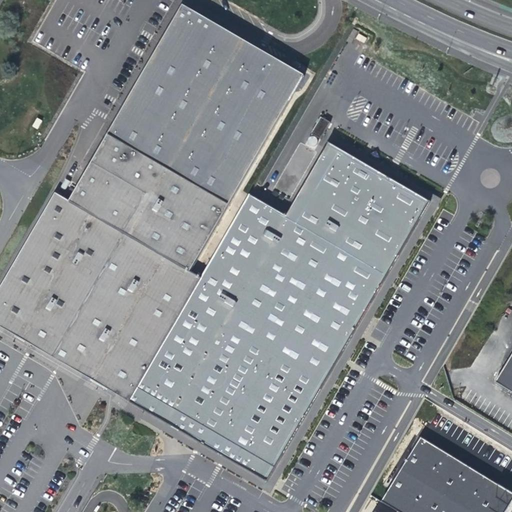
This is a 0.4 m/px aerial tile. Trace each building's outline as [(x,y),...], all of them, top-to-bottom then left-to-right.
[(95,134),(104,140),(183,7),(173,1),(118,94),(98,130),(95,134)] [(304,77),(183,7),(104,140),(68,202),(202,280),(203,277),(192,271),(304,77)] [(293,125),(319,140),(329,123),(303,107),(293,125)] [(338,128),(329,145),(431,205),(266,486),(278,493),(351,367),(443,209),(452,195),(446,192),(396,162),(338,128)] [(329,145),(328,144),(287,216),(252,195),(203,277),(202,280),(128,405),(172,431),(169,437),(191,450),(194,444),(266,486),(431,205),(329,145)] [(0,285),(0,318),(66,205),(52,197),(0,285)] [(70,371),(128,405),(202,280),(68,202),(66,205),(0,318),(0,328),(40,353),(35,361),(65,379),(70,371)] [(511,392),(511,351),(494,381),(511,392)] [(381,502),(398,511),(504,511),(511,500),(511,493),(421,437),(381,502)]
